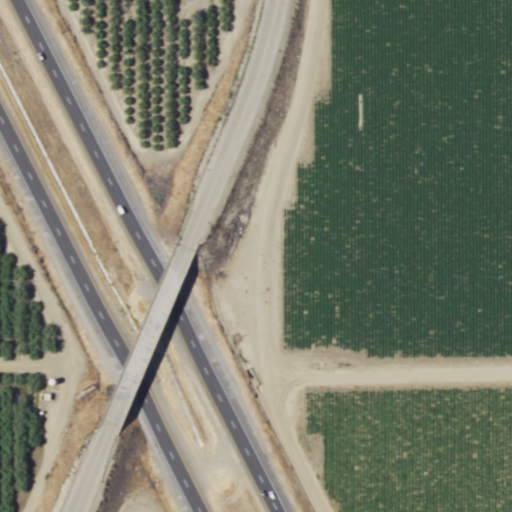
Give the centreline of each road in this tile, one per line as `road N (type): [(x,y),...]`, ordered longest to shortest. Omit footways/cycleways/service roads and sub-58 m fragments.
road 1 (motorway): [(283,511),(23,0)]
road 2 (motorway): [(0,127),(195,511)]
road 3 (tertiary): [(190,249),(249,92),(272,0)]
road 4 (tertiary): [(110,438),(190,249)]
